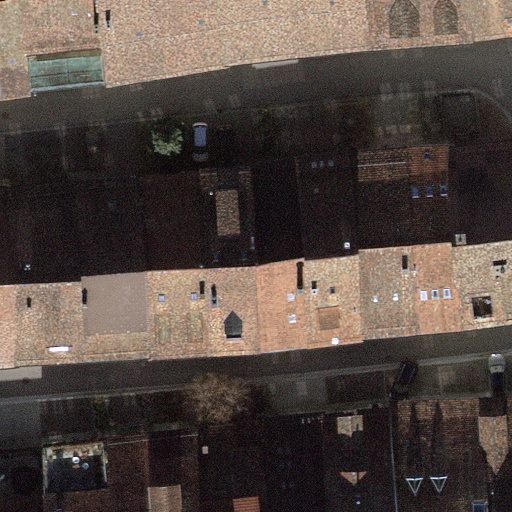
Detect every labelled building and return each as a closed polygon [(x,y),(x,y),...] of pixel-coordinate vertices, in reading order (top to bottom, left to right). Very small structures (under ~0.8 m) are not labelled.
[(50,0),(0,0),(0,50),(5,96),(60,90),(50,0)] [(102,0),(50,0),(60,90),(111,85),(102,0)] [(222,0),(102,0),(111,85),(230,65),(222,0)] [(371,0),(222,0),(230,65),(376,49),(371,0)] [(470,0),(371,0),(376,49),(474,38),(470,0)] [(511,0),(470,0),(474,38),(511,35),(511,0)] [(511,142),(448,149),(457,235),(511,229),(511,142)] [(448,149),(408,153),(424,331),(465,328),(457,235),(448,149)] [(408,153),(352,158),(367,337),(424,331),(408,153)] [(352,158),(297,163),(312,342),(367,337),(352,158)] [(297,163),(247,167),(262,346),(312,342),(297,163)] [(247,167),(139,179),(152,353),(262,346),(247,167)] [(139,179),(74,184),(86,357),(152,353),(139,179)] [(74,184),(9,188),(21,362),(86,357),(74,184)] [(9,188),(0,188),(0,362),(21,362),(9,188)] [(511,229),(457,235),(465,328),(511,323),(511,229)] [(0,511),(511,511),(511,404),(0,450),(0,511)]
